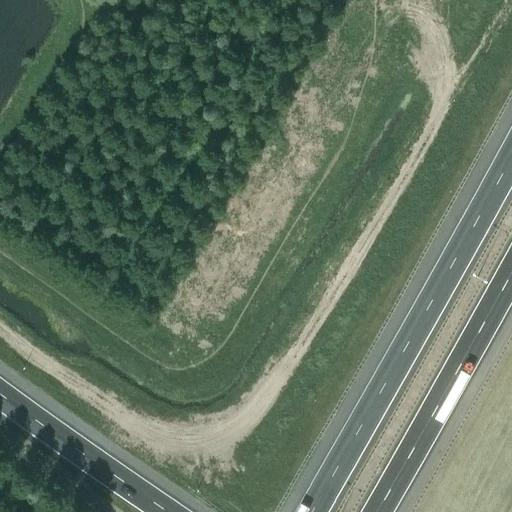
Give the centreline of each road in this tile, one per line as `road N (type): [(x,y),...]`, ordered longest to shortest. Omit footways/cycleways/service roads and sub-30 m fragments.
road 1 (motorway): [(511,155),(311,511)]
road 2 (motorway): [(376,511),(511,270)]
road 3 (motorway): [(160,511),(0,400)]
